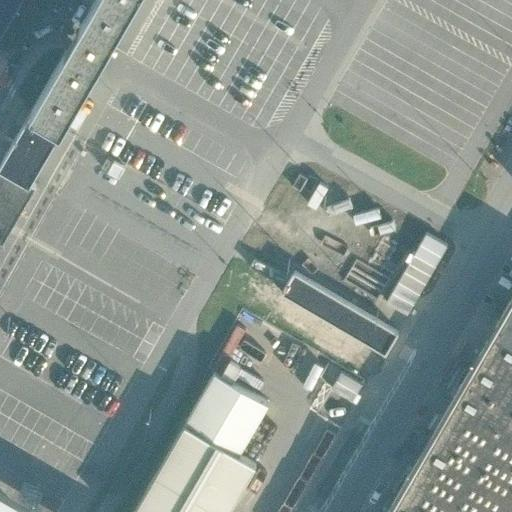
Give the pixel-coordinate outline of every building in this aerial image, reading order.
[(0,0),(0,26),(15,0),(99,0),(5,163),(0,170),(0,233),(12,240),(42,188),(34,184),(140,0),(0,0)] [(297,271),(284,295),(383,353),(397,330),(297,271)] [(511,511),(511,289),(381,511),(511,511)] [(218,370),(134,511),(230,511),(260,461),(240,450),(270,400),(218,370)] [(78,511),(0,467),(0,494),(31,511),(78,511)]
